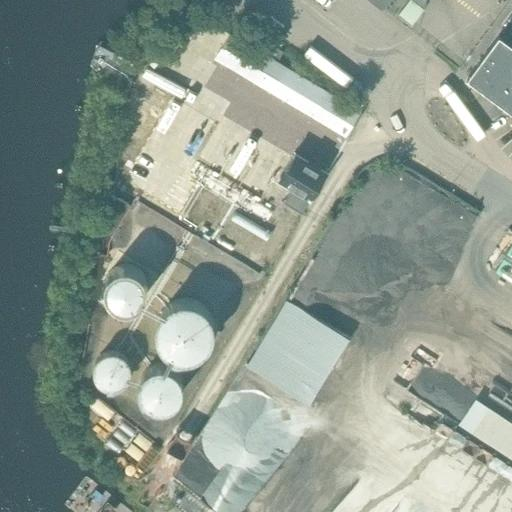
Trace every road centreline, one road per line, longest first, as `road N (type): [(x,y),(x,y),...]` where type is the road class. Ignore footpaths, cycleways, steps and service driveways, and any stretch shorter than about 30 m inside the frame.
road 1 (unknown): [(358,147),(157,481)]
road 2 (unknown): [(477,177),(427,291),(326,393)]
road 3 (unclassified): [(494,188),(450,86),(422,69),(378,83)]
road 4 (unknown): [(190,72),(317,141),(358,147)]
road 5 (unclassified): [(494,188),(416,135),(378,83)]
road 6 (unclassified): [(378,83),(281,0)]
